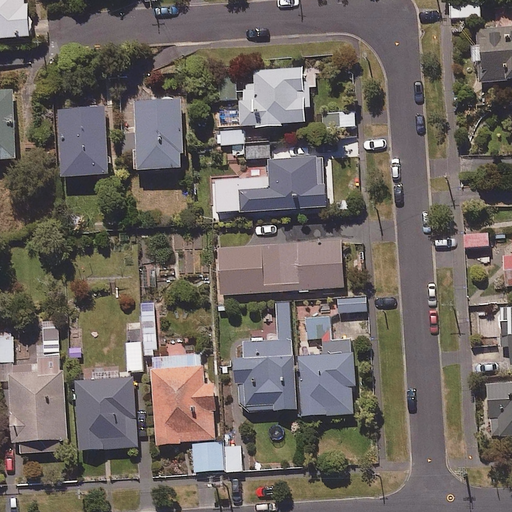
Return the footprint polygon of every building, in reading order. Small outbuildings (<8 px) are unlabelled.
[(0,0),(0,39),(33,38),(30,0),(0,0)] [(483,2),(455,2),(455,18),(483,18),(483,2)] [(511,81),(511,28),(479,30),(482,84),(511,81)] [(219,73),(220,99),(241,98),(242,129),(270,128),(313,126),(312,88),(307,88),(307,70),(257,72),(257,89),(244,89),(241,89),(240,73),(219,73)] [(0,161),(20,160),(15,91),(0,91),(0,161)] [(187,170),(185,100),(137,102),(139,171),(187,170)] [(111,175),(107,105),(60,108),(64,178),(111,175)] [(358,130),(359,111),(341,111),(340,130),(358,130)] [(247,148),(247,142),(247,131),(200,131),(201,148),(247,148)] [(247,142),(247,148),(247,160),(272,160),(272,142),(247,142)] [(272,160),(272,168),(264,169),(264,178),(273,178),(273,189),(242,190),(242,212),(328,210),(327,158),(272,160)] [(492,247),(491,232),(465,234),(466,249),(492,247)] [(347,289),(344,242),(221,249),(224,296),(347,289)] [(157,270),(143,270),(144,289),(158,288),(157,270)] [(339,296),(340,314),(369,313),(369,295),(339,296)] [(143,304),(145,351),(146,357),(156,357),(156,351),(159,350),(156,304),(143,304)] [(298,410),(297,382),(295,341),(293,304),(277,305),(279,341),(245,343),(246,359),(240,360),(243,413),(289,411),(298,410)] [(326,340),(326,318),(306,318),(305,340),(326,340)] [(16,341),(0,341),(0,382),(14,382),(18,456),(70,453),(63,325),(44,326),(45,346),(37,347),(38,365),(17,366),(16,341)] [(333,342),(323,342),(323,356),(304,356),(306,417),(356,416),(355,387),(358,387),(357,341),(333,342)] [(144,343),(129,344),(130,373),(145,372),(144,343)] [(206,385),(205,356),(155,358),(158,446),(195,445),(196,474),(244,472),(244,447),(219,448),(217,385),(206,385)] [(141,448),(136,379),(78,383),(82,452),(141,448)] [(511,381),(490,383),(491,416),(487,416),(487,438),(511,436),(511,381)]
